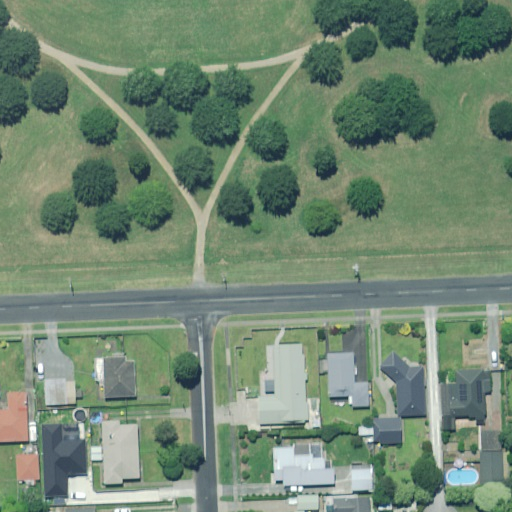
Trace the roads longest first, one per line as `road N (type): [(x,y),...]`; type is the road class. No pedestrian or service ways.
road 1 (tertiary): [(511,288),(201,300)]
road 2 (residential): [(209,511),(201,300)]
road 3 (tertiary): [(201,300),(0,308)]
